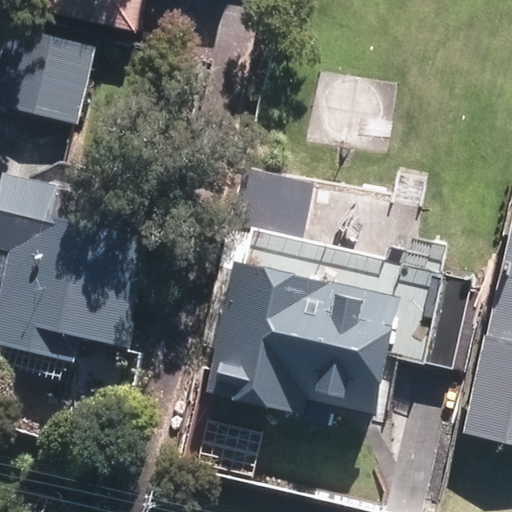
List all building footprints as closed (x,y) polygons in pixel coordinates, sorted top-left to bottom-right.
[(77,0),(75,13),(159,34),(167,0),(77,0)] [(48,42),(29,111),(92,128),(110,59),(48,42)] [(172,224),(34,188),(17,251),(35,256),(12,347),(85,366),(91,342),(138,354),(172,224)] [(435,314),(273,272),(240,400),(402,442),(435,314)] [(511,342),(486,437),(511,444),(511,342)]
